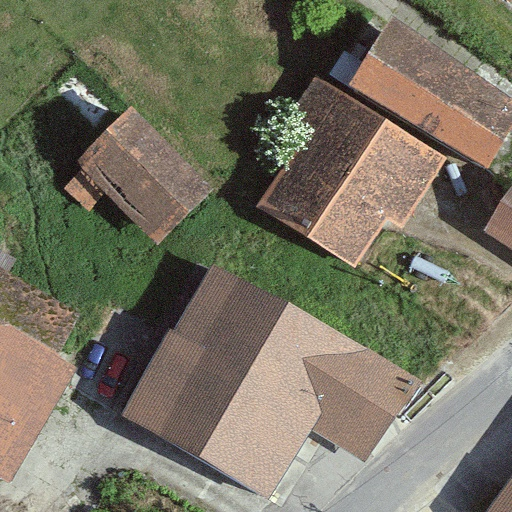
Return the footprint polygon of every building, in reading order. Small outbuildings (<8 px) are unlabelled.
[(511,138),(511,97),(383,27),(348,91),(448,152),(494,171),(511,138)] [(348,91),(311,67),(277,122),(308,142),(269,205),(360,261),(387,217),(402,227),(448,152),(348,91)] [(141,105),(77,158),(152,247),(216,194),(141,105)] [(511,184),(477,234),(511,258),(511,184)] [(205,261),(108,427),(255,511),(268,511),(312,437),(366,469),(416,382),(205,261)] [(0,495),(72,368),(0,328),(0,495)] [(511,511),(511,463),(478,511),(511,511)]
